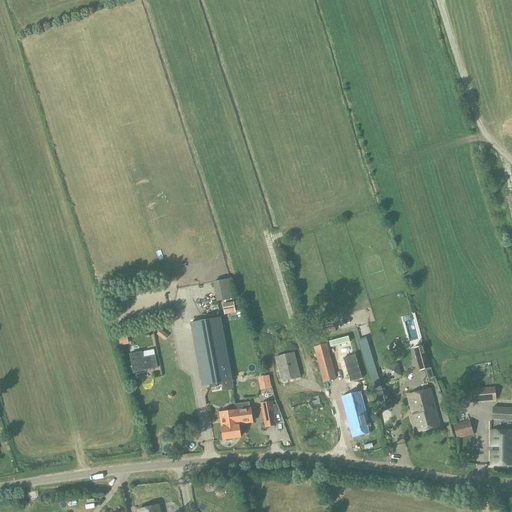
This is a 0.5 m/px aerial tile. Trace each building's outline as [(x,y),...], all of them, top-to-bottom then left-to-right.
[(228,279),(213,282),(217,301),(232,299),(228,279)] [(190,323),(202,387),(232,381),(220,317),(190,323)] [(162,339),(166,334),(160,330),(157,334),(162,339)] [(118,337),(120,346),(129,344),(127,335),(118,337)] [(358,339),(363,355),(370,353),(365,337),(358,339)] [(414,348),(420,371),(429,368),(423,346),(414,348)] [(133,373),(157,368),(155,356),(143,358),(142,352),(130,354),(133,373)] [(373,363),(366,365),(375,393),(382,391),(379,381),(373,363)] [(258,377),(260,391),(271,389),(269,375),(258,377)] [(494,388),(474,390),(474,395),(475,402),(496,400),(494,388)] [(301,404),(299,404),(301,412),(303,412),(306,420),(318,416),(316,406),(321,405),(316,389),(307,391),(308,394),(299,396),(301,404)] [(415,432),(439,425),(430,389),(408,395),(413,416),(411,417),(415,432)] [(341,397),(352,437),(372,432),(361,392),(341,397)] [(272,401),(261,403),(265,427),(276,425),(274,414),(280,413),(277,405),(272,405),(272,401)] [(248,404),(235,406),(235,410),(236,410),(238,424),(252,422),(252,420),(253,420),(253,416),(252,416),(251,408),(248,409),(248,404)] [(511,408),(493,407),(492,419),(511,420),(511,408)] [(224,412),(220,412),(223,440),(225,439),(226,441),(230,440),(231,439),(240,437),(238,424),(236,410),(235,410),(231,411),(231,409),(224,410),(224,412)] [(457,439),(474,435),(470,420),(453,424),(457,439)] [(490,465),(490,466),(511,466),(511,430),(491,430),(491,465),(490,465)]
